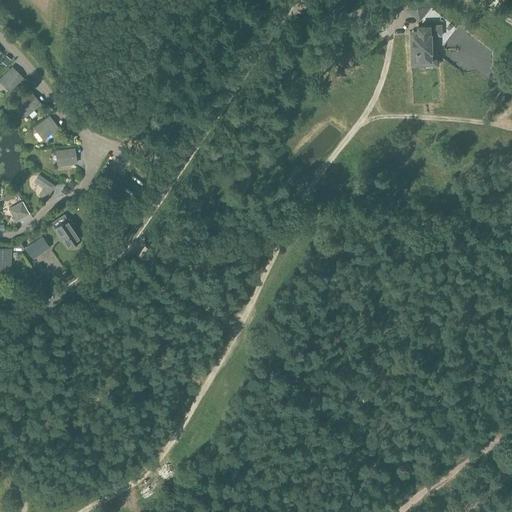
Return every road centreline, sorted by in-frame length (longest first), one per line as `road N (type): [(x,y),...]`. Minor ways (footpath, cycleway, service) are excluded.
road 1 (unclassified): [(0,338),(132,237),(293,0)]
road 2 (track): [(511,433),(399,511)]
